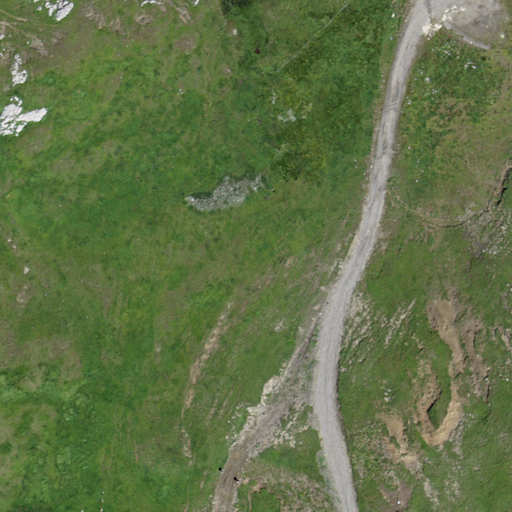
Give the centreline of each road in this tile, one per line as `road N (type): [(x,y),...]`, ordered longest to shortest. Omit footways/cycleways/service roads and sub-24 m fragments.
road 1 (track): [(435,0),(396,109),(369,256),(254,421),(227,511)]
road 2 (track): [(334,305),(324,411),(346,511)]
